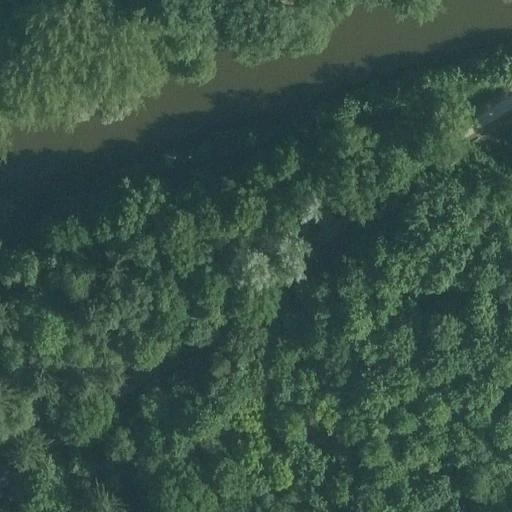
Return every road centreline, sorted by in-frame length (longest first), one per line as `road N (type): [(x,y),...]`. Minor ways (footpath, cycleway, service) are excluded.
road 1 (track): [(511,101),(0,480)]
road 2 (track): [(0,226),(468,90),(511,86)]
road 3 (unknown): [(0,79),(283,0)]
